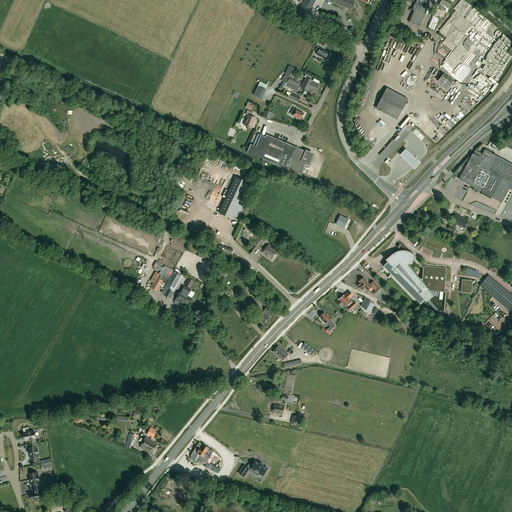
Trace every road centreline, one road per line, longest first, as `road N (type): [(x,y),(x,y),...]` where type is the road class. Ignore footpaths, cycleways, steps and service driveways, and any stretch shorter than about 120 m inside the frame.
road 1 (secondary): [(401,203),(222,393)]
road 2 (secondary): [(222,393),(405,207)]
road 3 (unclassified): [(401,203),(351,156),(338,118),(384,0)]
road 4 (secondary): [(125,511),(222,393)]
road 5 (secondary): [(511,89),(422,179)]
